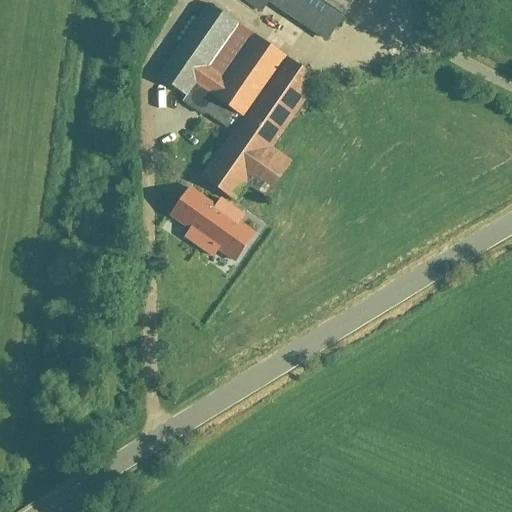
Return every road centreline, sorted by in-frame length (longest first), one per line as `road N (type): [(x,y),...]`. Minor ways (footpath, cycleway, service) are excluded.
road 1 (tertiary): [(38,511),(511,211)]
road 2 (unknown): [(187,125),(187,414)]
road 3 (unclassified): [(511,105),(456,82),(419,0)]
